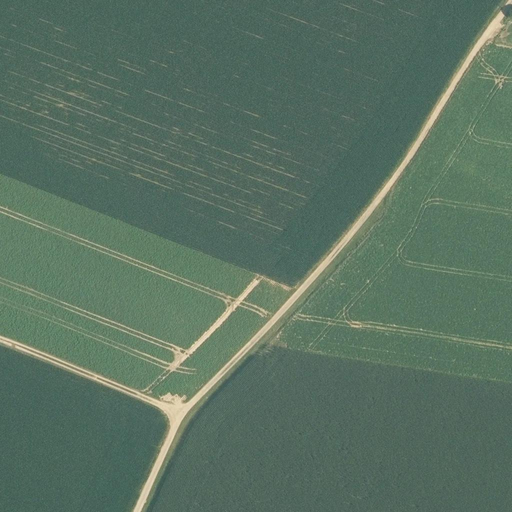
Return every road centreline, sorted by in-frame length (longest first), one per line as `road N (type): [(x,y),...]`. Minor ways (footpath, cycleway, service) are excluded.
road 1 (track): [(511,2),(370,210),(180,410),(137,511)]
road 2 (track): [(0,342),(180,410)]
